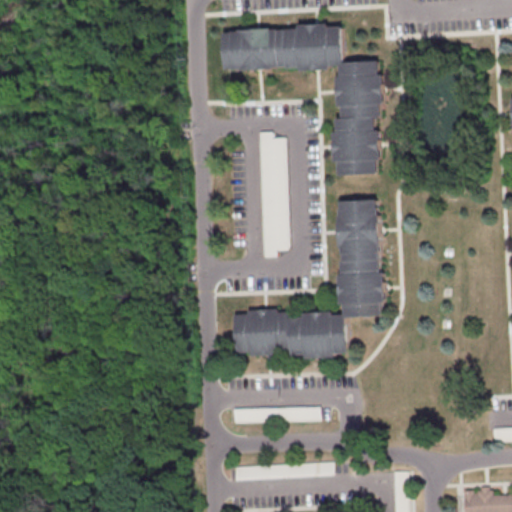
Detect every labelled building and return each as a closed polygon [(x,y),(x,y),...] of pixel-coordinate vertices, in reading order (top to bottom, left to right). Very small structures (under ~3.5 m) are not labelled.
[(226,31),(228,69),(244,68),(244,70),(273,69),(273,66),(302,65),(302,69),(331,68),(331,65),(342,64),(343,76),(339,76),(340,105),(344,105),(345,118),(339,118),(340,131),(336,132),(338,161),(341,161),(342,174),(381,172),(380,158),(383,158),(382,129),(379,129),(378,117),(383,116),(382,103),(386,103),(384,72),(380,72),(380,59),(345,61),(343,25),(330,25),(330,22),(300,24),(300,27),(273,29),(273,27),(241,29),(241,30),(226,31)] [(291,249),(287,137),(275,138),(275,131),(261,132),(265,257),(280,256),(280,249),(291,249)] [(382,199),(344,200),(345,216),(343,216),(344,245),(346,245),(347,274),(342,274),(343,303),(346,303),(346,314),(335,314),(335,310),(305,311),(305,315),(293,316),(292,310),(279,311),(279,307),(250,308),(250,311),(237,311),(238,350),(251,350),(251,353),(281,352),(281,349),(293,349),(293,354),(307,353),(307,357),(337,356),(337,352),(350,352),(349,317),(386,316),(385,303),(389,303),(388,273),(384,273),(383,246),(385,246),(384,214),(383,214),(382,199)] [(234,408),(234,420),(322,420),(322,408),(234,408)] [(409,511),(409,472),(398,472),(398,511),(409,511)] [(511,511),(467,511),(467,491),(476,491),(477,495),(480,494),(480,492),(483,492),(483,487),(492,487),(492,491),(496,491),(496,497),(511,495),(511,511)]
